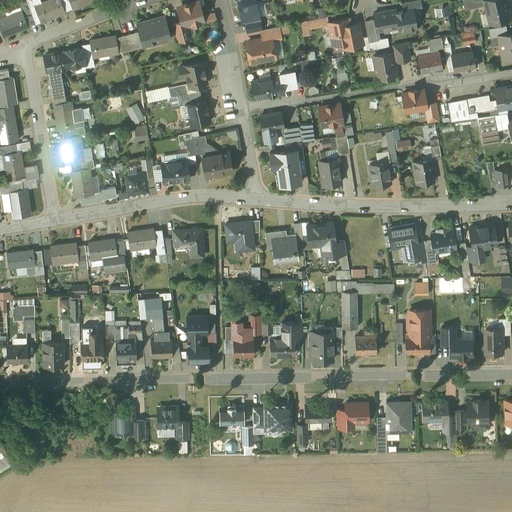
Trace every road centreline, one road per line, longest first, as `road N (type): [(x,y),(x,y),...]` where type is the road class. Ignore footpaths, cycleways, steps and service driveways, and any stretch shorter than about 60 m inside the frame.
road 1 (residential): [(511,378),(0,385)]
road 2 (residential): [(511,203),(258,202)]
road 3 (residential): [(258,202),(176,200),(53,222)]
road 4 (residential): [(25,47),(53,222)]
road 5 (residential): [(25,47),(146,0)]
road 6 (residential): [(361,91),(238,108)]
